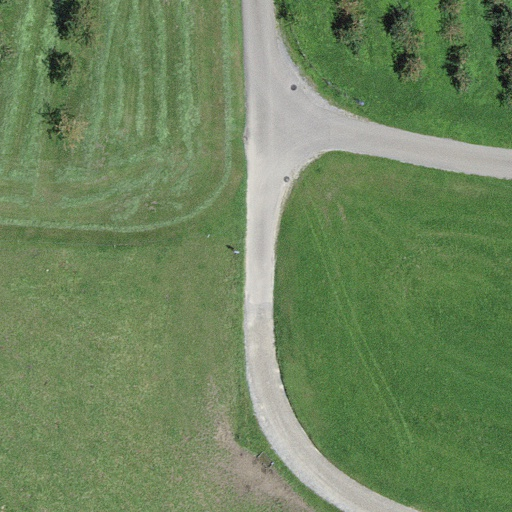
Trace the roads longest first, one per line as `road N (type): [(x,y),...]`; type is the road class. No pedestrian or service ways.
road 1 (track): [(276,121),(262,306),(269,407),(309,471),(369,511)]
road 2 (track): [(276,121),(511,166)]
road 3 (track): [(262,0),(276,121)]
